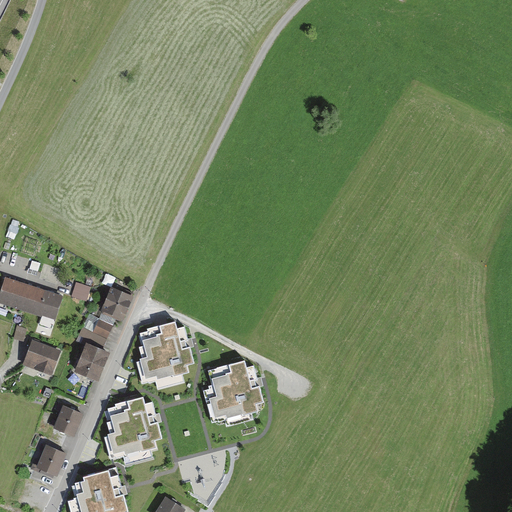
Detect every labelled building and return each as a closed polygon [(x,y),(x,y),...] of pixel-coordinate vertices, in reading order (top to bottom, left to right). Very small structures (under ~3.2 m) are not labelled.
[(23,248),(37,250),(40,233),(26,231),(23,248)] [(63,295),(5,277),(0,291),(0,301),(56,319),(63,295)] [(91,287),(76,282),(72,297),(86,301),(91,287)] [(134,295),(111,285),(100,310),(123,320),(134,295)] [(113,325),(98,319),(93,331),(108,337),(113,325)] [(25,336),(29,325),(19,322),(16,333),(25,336)] [(102,348),(108,337),(93,331),(83,327),(79,335),(87,339),(87,342),(102,348)] [(159,380),(162,389),(182,383),(180,378),(188,375),(186,370),(195,367),(191,352),(195,349),(194,343),(188,344),(185,332),(179,333),(178,328),(144,337),(147,351),(142,352),(146,363),(138,365),(144,384),(159,380)] [(62,350),(33,339),(24,365),(53,376),(62,350)] [(102,348),(87,342),(74,371),(98,381),(110,351),(102,348)] [(226,417),(228,426),(249,420),(247,414),(255,412),(254,406),(263,404),(258,388),(262,385),(261,379),(255,381),(252,368),(242,371),(241,366),(213,374),(217,388),(212,389),(214,398),(204,401),(210,421),(226,417)] [(126,453),(128,462),(148,456),(146,451),(154,449),(153,443),(162,441),(157,425),(162,422),(160,416),(155,418),(151,405),(146,407),(144,401),(110,411),(114,424),(109,425),(112,437),(105,439),(110,457),(126,453)] [(83,413),(64,405),(55,427),(74,434),(83,413)] [(66,451),(47,444),(38,467),(57,474),(66,451)] [(77,496),(69,502),(71,511),(128,511),(123,497),(126,494),(124,487),(121,488),(117,468),(81,475),(82,480),(74,482),(77,496)] [(184,511),(187,509),(166,496),(155,511),(184,511)]
